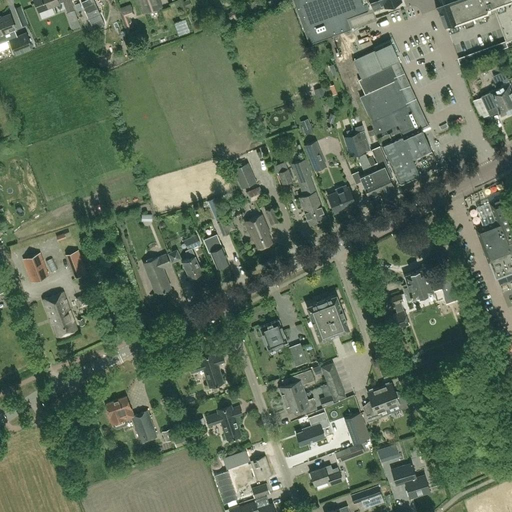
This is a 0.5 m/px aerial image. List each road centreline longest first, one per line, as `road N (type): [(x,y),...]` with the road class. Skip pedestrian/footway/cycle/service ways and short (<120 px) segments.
road 1 (secondary): [(0,422),(222,302)]
road 2 (residential): [(299,511),(222,302)]
road 3 (unclassified): [(492,169),(423,0)]
road 4 (secondary): [(337,248),(492,169)]
road 5 (residential): [(337,248),(372,341),(346,360),(356,386)]
road 6 (secondary): [(222,302),(337,248)]
